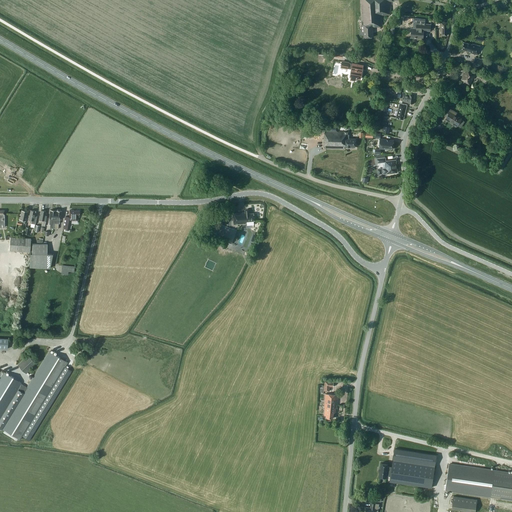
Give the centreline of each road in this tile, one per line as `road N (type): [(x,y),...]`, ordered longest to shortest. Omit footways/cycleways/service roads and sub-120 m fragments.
road 1 (tertiary): [(382,273),(333,232),(265,194),(172,202),(0,199)]
road 2 (secondary): [(344,217),(157,129),(0,39)]
road 3 (tertiary): [(345,511),(382,273)]
road 4 (unclassified): [(494,0),(452,22),(403,143),(400,204)]
road 5 (unclassified): [(400,204),(263,159)]
road 6 (unclassified): [(511,274),(446,245),(400,204)]
road 7 (secondary): [(511,289),(391,237)]
